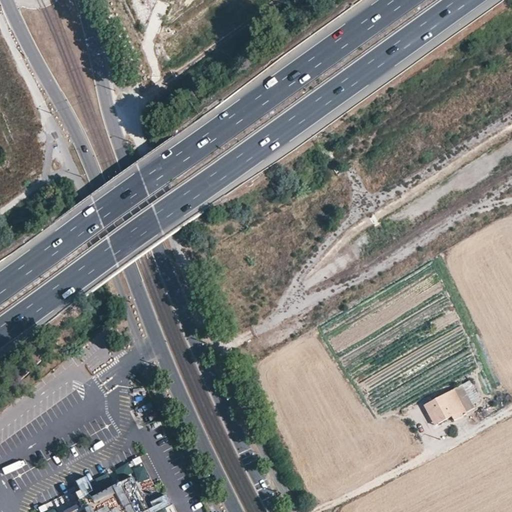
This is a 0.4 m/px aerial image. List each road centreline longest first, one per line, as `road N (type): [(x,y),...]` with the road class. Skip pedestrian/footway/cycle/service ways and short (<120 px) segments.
road 1 (motorway): [(0,330),(464,0)]
road 2 (primary): [(9,0),(86,150),(180,398),(236,511)]
road 3 (primary): [(277,511),(160,252),(116,133),(82,0)]
road 4 (motorway): [(399,0),(0,284)]
